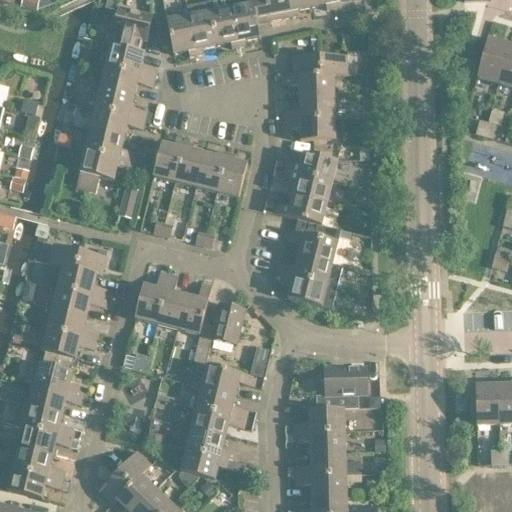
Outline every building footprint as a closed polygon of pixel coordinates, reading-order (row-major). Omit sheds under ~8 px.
[(21,0),(20,8),(35,11),(37,0),(21,0)] [(258,0),(228,0),(230,9),(231,9),(239,49),(246,48),(245,42),(260,39),(257,25),(263,24),(258,0)] [(258,0),(263,24),(291,19),(287,0),(258,0)] [(297,12),(311,9),(309,0),(287,0),(291,19),(298,17),(297,12)] [(326,12),(333,11),(331,0),(309,0),(311,9),(325,6),(326,12)] [(331,0),(333,11),(340,9),(339,4),(354,1),(354,0),(331,0)] [(186,7),(187,18),(189,17),(196,57),(203,56),(202,50),(216,48),(210,13),(208,3),(186,7)] [(103,44),(110,46),(143,54),(152,17),(119,9),(113,34),(106,33),(103,44)] [(231,50),(239,49),(231,9),(230,9),(210,13),(216,48),(230,45),(231,50)] [(187,18),(166,22),(173,56),(188,53),(189,59),(196,57),(189,17),(187,18)] [(498,86),(509,45),(488,39),(486,44),(480,68),(477,80),(498,86)] [(486,44),(475,41),(468,65),(480,68),(486,44)] [(511,46),(509,45),(498,86),(511,89),(511,46)] [(110,46),(105,68),(155,80),(157,71),(141,68),(144,55),(143,54),(110,46)] [(320,77),(319,58),(302,59),(302,53),(292,53),(293,77),(293,78),(320,77)] [(347,77),(347,57),(319,58),(320,77),(333,77),(333,78),(347,77)] [(105,68),(100,89),(134,98),(137,86),(152,89),(155,80),(105,68)] [(334,99),(333,78),(333,77),(320,77),(293,78),(293,77),(282,78),(282,87),(298,87),(299,99),(334,99)] [(131,110),(134,98),(100,89),(95,110),(144,122),(147,113),(131,110)] [(23,112),(36,116),(39,103),(26,99),(23,112)] [(334,99),(299,99),(299,112),(283,112),(283,121),(334,120),(334,99)] [(95,110),(89,131),(124,140),(126,128),(142,132),(144,122),(95,110)] [(40,118),(29,116),(27,126),(38,129),(40,118)] [(334,120),(283,121),(284,131),(300,130),(300,144),(313,143),(313,157),(337,163),(340,151),(340,141),(335,142),(334,120)] [(483,139),(487,124),(479,122),(475,136),(483,139)] [(487,124),(483,139),(492,141),(496,127),(487,124)] [(121,152),(124,140),(89,131),(84,152),(134,164),(136,155),(121,152)] [(60,136),(58,144),(67,147),(69,138),(60,136)] [(175,184),(184,144),(175,142),(174,148),(161,144),(153,179),(175,184)] [(196,189),(204,155),(192,152),(193,147),(184,144),(175,184),(196,189)] [(18,157),(30,160),(33,148),(21,145),(18,157)] [(132,174),(134,164),(84,152),(79,174),(80,175),(76,190),(95,195),(99,179),(113,183),(116,170),(132,174)] [(216,194),(226,155),(217,153),(216,158),(204,155),(196,189),(216,194)] [(303,154),(300,167),(277,161),(274,170),(332,185),(337,163),(313,157),(303,154)] [(226,155),(216,194),(238,200),(247,166),(234,163),(235,157),(226,155)] [(25,181),(28,171),(16,168),(14,178),(25,181)] [(295,185),(292,197),(327,206),(332,185),(274,170),(272,179),(295,185)] [(25,181),(12,178),(9,190),(22,193),(25,181)] [(118,217),(129,219),(136,192),(125,189),(118,217)] [(321,228),(327,206),(292,197),(290,209),(266,203),(264,213),(298,222),(321,228)] [(511,221),(505,219),(503,228),(511,230),(511,221)] [(301,245),(298,257),(332,266),(338,244),(337,244),(340,232),(321,228),(298,222),(295,233),(288,232),(286,242),(301,245)] [(161,238),(164,226),(156,224),(153,236),(161,238)] [(164,226),(161,238),(170,240),(173,229),(164,226)] [(203,248),(206,237),(198,235),(195,246),(203,248)] [(206,237),(203,248),(212,250),(215,239),(206,237)] [(75,271),(80,253),(53,246),(48,266),(62,269),(62,268),(75,271)] [(80,253),(75,271),(96,276),(96,277),(101,278),(107,253),(98,251),(97,257),(80,253)] [(494,261),(508,265),(510,257),(496,253),(494,261)] [(280,266),(277,275),(327,287),(337,289),(342,268),(332,266),(298,257),(295,269),(280,266)] [(508,265),(494,261),(491,269),(506,273),(508,265)] [(93,288),(96,277),(96,276),(75,271),(62,268),(62,269),(57,289),(107,301),(109,292),(93,288)] [(156,326),(169,277),(160,274),(156,290),(143,287),(135,321),(156,326)] [(277,275),(275,284),(291,288),(287,300),(331,311),(337,289),(327,287),(277,275)] [(177,331),(186,297),(174,294),(178,279),(169,277),(156,326),(177,331)] [(186,297),(177,331),(199,337),(212,287),(202,285),(198,300),(186,297)] [(107,301),(57,289),(52,310),(86,318),(89,306),(104,310),(107,301)] [(202,325),(199,337),(193,363),(199,365),(205,367),(212,342),(236,348),(245,312),(219,306),(214,327),(202,325)] [(86,318),(52,310),(47,331),(96,343),(98,334),(83,330),(86,318)] [(96,343),(47,331),(41,353),(45,354),(73,361),(75,361),(78,348),(94,352),(96,343)] [(70,372),(73,361),(45,354),(42,366),(31,363),(25,385),(33,387),(83,399),(85,390),(69,386),(73,373),(70,372)] [(264,367),(252,364),(250,376),(261,379),(264,367)] [(264,381),(205,367),(199,365),(194,387),(201,389),(235,397),(238,385),(261,391),(264,381)] [(316,412),(344,411),(358,410),(358,397),(366,396),(365,370),(325,372),(326,397),(316,398),(316,412)] [(511,384),(497,385),(498,428),(511,427),(511,384)] [(498,428),(497,385),(475,386),(476,429),(498,428)] [(33,387),(28,408),(62,416),(65,404),(80,408),(83,399),(33,387)] [(232,409),(235,397),(201,389),(196,410),(253,424),(256,415),(232,409)] [(150,428),(151,422),(162,422),(163,401),(122,400),(121,427),(150,428)] [(28,408),(23,428),(72,441),(75,432),(59,428),(62,416),(28,408)] [(196,410),(191,431),(225,439),(228,427),(251,433),(253,424),(196,410)] [(344,411),(316,412),(309,412),(309,425),(293,426),(293,435),(344,433),(344,411)] [(23,428),(18,449),(52,458),(55,446),(70,450),(72,441),(23,428)] [(191,431),(186,452),(235,464),(238,455),(222,451),(225,439),(191,431)] [(345,455),(344,433),(293,435),(294,444),(310,444),(310,456),(345,455)] [(18,449),(12,470),(62,483),(64,474),(49,470),(52,458),(18,449)] [(500,466),(499,451),(490,452),(491,467),(500,466)] [(499,451),(500,466),(508,466),(508,451),(499,451)] [(249,467),(235,464),(186,452),(180,474),(214,482),(218,469),(246,476),(249,467)] [(140,477),(141,477),(151,467),(136,454),(117,473),(131,486),(140,477)] [(346,476),(345,455),(310,456),(310,468),(294,469),(294,478),(346,476)] [(169,479),(174,473),(170,468),(164,474),(169,479)] [(60,492),(62,483),(12,470),(7,492),(41,501),(44,488),(60,492)] [(116,502),(131,486),(117,473),(105,486),(101,482),(94,489),(113,507),(117,503),(116,502)] [(346,476),(294,478),(295,487),(311,487),(311,499),(346,498),(346,476)] [(140,477),(131,486),(116,502),(117,503),(125,511),(124,511),(136,511),(156,492),(141,477),(140,477)] [(166,511),(172,507),(156,492),(136,511),(166,511)] [(346,511),(346,498),(311,499),(312,511),(298,511),(346,511)]
